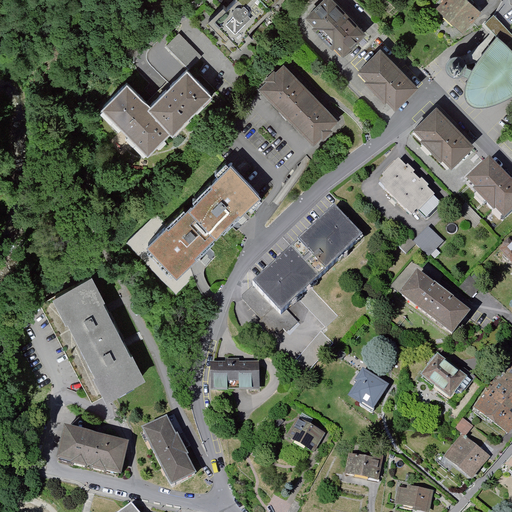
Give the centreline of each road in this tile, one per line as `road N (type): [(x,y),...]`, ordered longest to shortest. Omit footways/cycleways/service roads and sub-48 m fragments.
road 1 (residential): [(225,505),(199,412),(198,369),(240,269),(435,90),(511,165)]
road 2 (residential): [(225,505),(61,473)]
